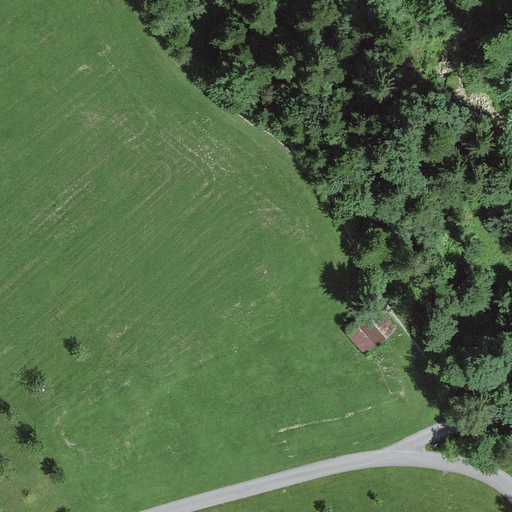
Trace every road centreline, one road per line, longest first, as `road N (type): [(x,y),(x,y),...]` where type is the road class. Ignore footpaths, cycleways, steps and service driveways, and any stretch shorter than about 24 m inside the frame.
road 1 (unclassified): [(164,511),(395,457),(448,462),(511,484)]
road 2 (track): [(395,457),(466,419),(511,415)]
